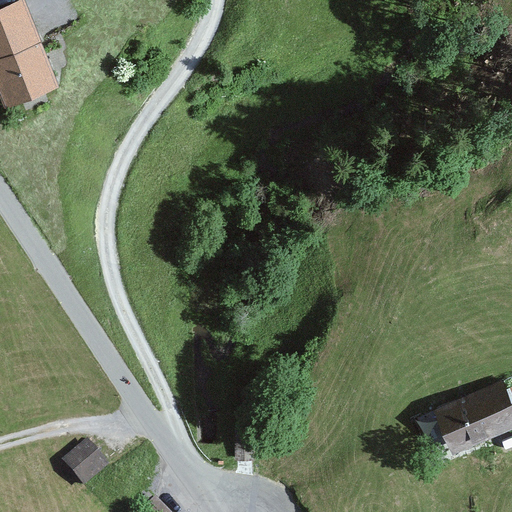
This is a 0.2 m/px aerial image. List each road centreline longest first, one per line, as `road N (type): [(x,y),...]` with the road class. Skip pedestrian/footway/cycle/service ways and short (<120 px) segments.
road 1 (unclassified): [(210,498),(130,324),(102,235),(127,139),(206,31),(216,0)]
road 2 (tertiary): [(210,498),(0,196)]
